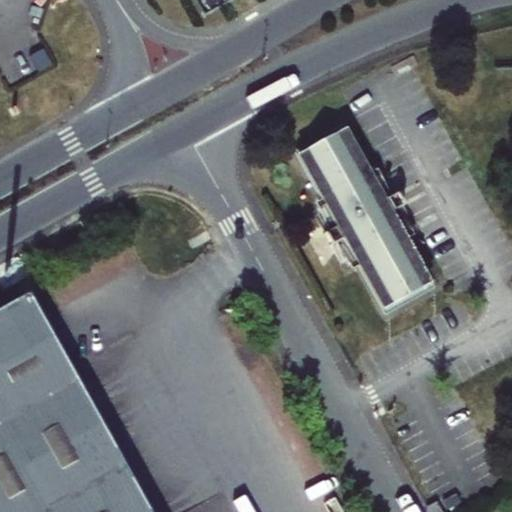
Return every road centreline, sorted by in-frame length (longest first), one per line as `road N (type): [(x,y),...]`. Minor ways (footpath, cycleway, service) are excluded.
road 1 (residential): [(185,130),(396,511)]
road 2 (residential): [(185,130),(345,46),(460,0)]
road 3 (unknown): [(511,304),(393,90)]
road 4 (residential): [(0,232),(185,130)]
road 5 (residential): [(320,0),(155,93)]
road 6 (residential): [(155,93),(0,179)]
road 7 (unknown): [(415,362),(483,492)]
